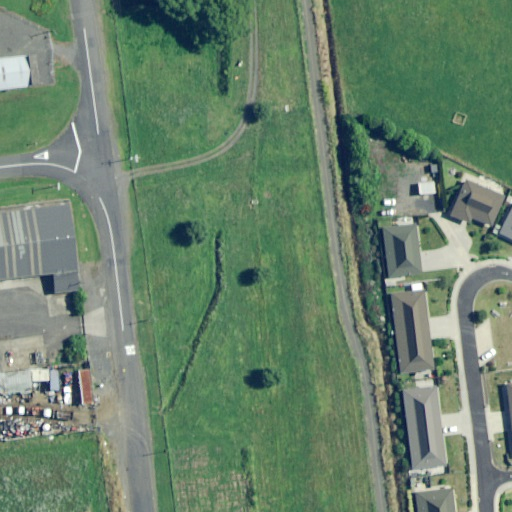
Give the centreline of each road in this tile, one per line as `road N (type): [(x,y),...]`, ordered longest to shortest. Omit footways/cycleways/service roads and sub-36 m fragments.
road 1 (tertiary): [(90,182),(111,229),(145,511)]
road 2 (residential): [(483,477),(465,299),(483,276),(511,276)]
road 3 (residential): [(82,0),(98,134),(90,182)]
